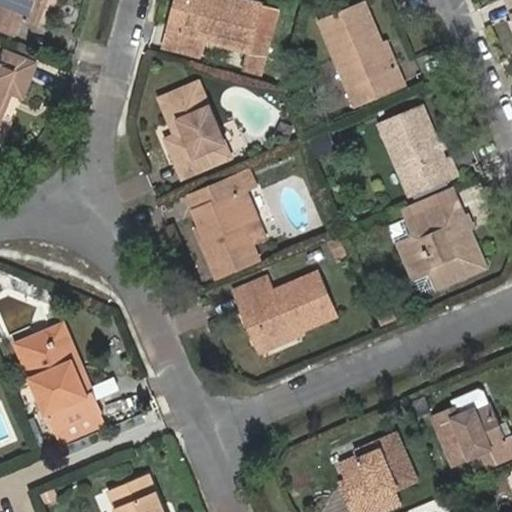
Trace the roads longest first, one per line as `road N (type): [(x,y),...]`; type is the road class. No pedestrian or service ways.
road 1 (residential): [(511,311),(206,435)]
road 2 (residential): [(88,215),(129,262),(206,435)]
road 3 (residential): [(88,215),(143,0)]
road 4 (residential): [(511,128),(456,0)]
